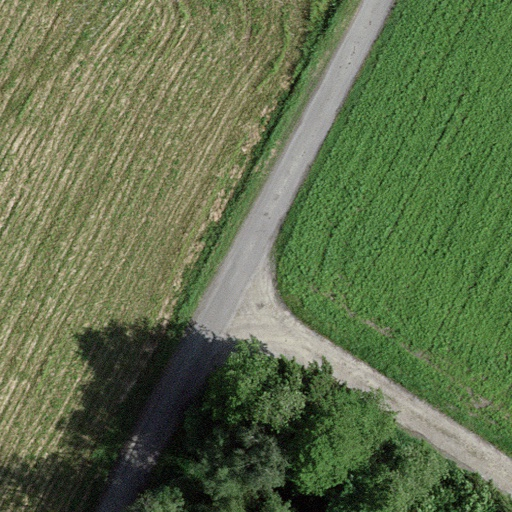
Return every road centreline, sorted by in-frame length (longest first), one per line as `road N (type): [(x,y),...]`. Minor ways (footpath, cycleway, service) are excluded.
road 1 (track): [(269,304),(421,0)]
road 2 (track): [(269,304),(511,460)]
road 3 (track): [(153,511),(269,304)]
